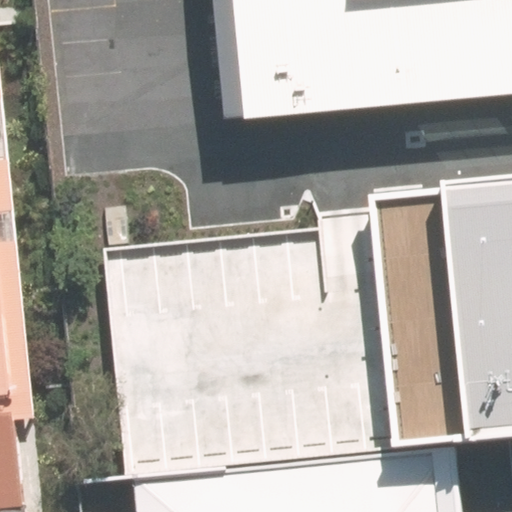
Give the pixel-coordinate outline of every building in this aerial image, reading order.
[(511,0),(247,0),(259,121),(511,98),(511,0)] [(0,390),(43,385),(0,50),(0,390)] [(511,435),(511,183),(463,188),(485,439),(511,435)] [(17,413),(0,414),(0,510),(29,507),(17,413)] [(451,511),(445,444),(152,474),(155,511),(451,511)]
